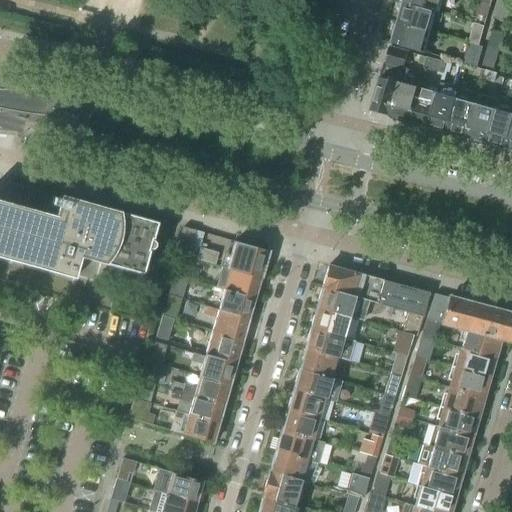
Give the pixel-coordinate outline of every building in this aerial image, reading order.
[(404,0),(403,5),(435,14),(439,0),(404,0)] [(511,0),(500,0),(498,8),(509,11),(511,0)] [(399,14),(396,24),(430,34),(433,22),(440,24),(442,16),(435,14),(403,5),(401,13),(399,14)] [(489,8),(479,5),(476,16),(486,19),(489,8)] [(509,11),(498,8),(495,18),(506,21),(509,11)] [(430,34),(396,24),(393,33),(395,35),(392,45),(424,54),(430,34)] [(474,25),(468,44),(478,47),(483,28),(474,25)] [(491,32),(487,47),(498,50),(502,35),(491,32)] [(478,47),(468,44),(462,65),(476,69),(482,48),(478,47)] [(498,50),(487,47),(482,67),(493,70),(498,50)] [(390,117),(399,84),(405,61),(407,53),(389,48),(371,112),(390,117),(390,116),(390,117)] [(443,75),(446,65),(426,59),(424,67),(423,69),(443,75)] [(449,74),(451,66),(446,65),(443,75),(439,88),(443,89),(447,73),(449,74)] [(485,71),(485,72),(483,80),(494,83),(495,76),(496,74),(485,71)] [(399,121),(409,124),(418,89),(399,84),(390,117),(398,119),(399,121)] [(420,125),(429,127),(438,95),(418,89),(409,124),(418,126),(420,125)] [(438,132),(447,134),(457,100),(438,95),(429,127),(437,129),(438,132)] [(476,105),(467,138),(476,140),(476,143),(486,145),(496,111),(498,101),(479,96),(476,105)] [(459,135),(467,138),(476,105),(457,100),(447,134),(457,137),(459,135)] [(497,146),(506,148),(511,125),(511,114),(496,111),(486,145),(496,148),(497,146)] [(0,258),(74,279),(74,277),(79,258),(142,276),(143,274),(142,273),(148,252),(147,251),(147,250),(149,250),(152,250),(153,248),(154,246),(153,243),(152,242),(149,241),(150,239),(152,240),(156,225),(157,223),(71,199),(70,201),(61,198),(60,200),(52,198),(50,206),(58,208),(58,209),(57,210),(56,210),(55,211),(54,212),(54,213),(54,214),(54,215),(55,217),(0,201),(0,258)] [(182,228),(174,255),(187,258),(207,264),(214,266),(217,254),(207,251),(204,251),(205,246),(199,244),(200,244),(192,241),(194,231),(182,228)] [(228,271),(259,279),(261,279),(268,252),(263,251),(233,243),(225,270),(228,271)] [(169,275),(173,277),(181,279),(187,258),(174,255),(169,275)] [(327,267),(320,289),(356,299),(362,277),(327,267)] [(228,271),(223,291),(255,300),(259,286),(257,286),(259,279),(228,271)] [(363,276),(362,277),(356,299),(362,301),(407,314),(421,318),(428,294),(363,276)] [(167,296),(167,297),(178,300),(180,301),(186,280),(181,279),(173,277),(168,296),(167,296)] [(318,302),(316,309),(347,319),(357,322),(362,301),(356,299),(320,289),(317,301),(318,302)] [(223,291),(217,311),(247,320),(249,312),(251,312),(255,300),(223,291)] [(441,323),(465,330),(466,330),(473,306),(433,295),(426,319),(438,323),(441,323)] [(178,300),(167,297),(161,317),(172,320),(172,321),(178,300)] [(466,330),(502,340),(509,342),(511,332),(511,315),(511,316),(473,306),(466,330)] [(214,320),(211,332),(243,341),(247,327),(245,327),(247,320),(217,311),(206,308),(203,317),(214,320)] [(312,316),(309,329),(341,339),(347,319),(316,309),(314,316),(312,316)] [(407,314),(401,333),(411,336),(415,338),(421,318),(407,314)] [(161,317),(155,338),(166,341),(172,320),(161,317)] [(426,319),(420,339),(432,343),(438,323),(426,319)] [(307,342),(304,350),(336,359),(341,339),(309,329),(305,342),(307,342)] [(465,330),(459,350),(493,359),(494,353),(495,353),(498,353),(502,340),(466,330),(465,330)] [(211,332),(204,355),(237,364),(238,361),(236,360),(238,353),(239,353),(243,341),(211,332)] [(401,333),(399,333),(392,353),(395,354),(405,357),(411,336),(401,333)] [(414,358),(424,361),(427,362),(432,343),(420,339),(414,358)] [(154,343),(148,362),(160,365),(165,347),(154,343)] [(301,357),(297,370),(330,380),(336,359),(304,350),(302,358),(301,357)] [(459,350),(454,369),(491,379),(494,366),(492,363),(491,363),(493,359),(459,350)] [(201,365),(198,376),(230,385),(233,374),(232,374),(233,367),(235,368),(237,364),(204,355),(203,358),(192,354),(190,362),(201,365)] [(395,354),(389,374),(399,377),(405,357),(395,354)] [(414,358),(408,377),(419,381),(424,361),(414,358)] [(454,369),(448,389),(482,398),(483,393),(484,393),(487,392),(491,379),(454,369)] [(293,391),(324,400),(335,403),(341,383),(330,380),(297,370),(293,383),(295,383),(293,391)] [(389,374),(382,395),(393,398),(399,377),(389,374)] [(198,376),(194,389),(183,386),(171,382),(169,390),(171,391),(181,393),(207,401),(222,406),(225,398),(227,399),(230,385),(198,376)] [(419,381),(408,377),(402,397),(414,400),(419,381)] [(142,383),(137,402),(148,405),(154,386),(142,383)] [(448,389),(443,408),(479,419),(483,405),(481,403),(480,403),(482,398),(448,389)] [(187,415),(187,416),(219,425),(223,412),(221,412),(222,406),(181,393),(171,391),(169,398),(190,404),(187,415)] [(289,398),(285,411),(318,420),(324,400),(293,391),(291,399),(289,398)] [(378,416),(386,418),(387,418),(393,398),(382,395),(376,415),(378,416)] [(149,405),(148,405),(137,402),(132,400),(127,419),(151,426),(153,417),(146,415),(149,405)] [(443,408),(437,428),(470,437),(472,432),(476,432),(479,419),(443,408)] [(399,409),(396,416),(410,421),(413,413),(399,409)] [(283,425),(281,432),(312,441),(318,420),(285,411),(282,424),(283,425)] [(174,412),(168,431),(207,443),(211,444),(212,443),(214,437),(215,437),(219,425),(187,416),(187,415),(175,412),(174,412)] [(410,421),(396,416),(394,424),(408,428),(410,421)] [(421,446),(431,449),(468,459),(472,445),(470,443),(469,443),(470,437),(437,428),(427,425),(421,446)] [(274,452),(316,464),(317,464),(323,444),(312,441),(281,432),(279,440),(277,439),(274,452)] [(357,454),(374,459),(380,439),(372,436),(370,436),(368,442),(361,440),(357,454)] [(393,459),(396,459),(398,451),(393,450),(397,437),(390,436),(386,448),(384,456),(393,459)] [(425,468),(459,478),(461,472),(464,471),(468,459),(431,449),(421,446),(416,465),(425,468)] [(272,466),(270,473),(308,484),(309,481),(313,483),(320,469),(315,467),(316,464),(274,452),(270,465),(272,466)] [(374,459),(357,454),(356,453),(353,461),(351,460),(347,473),(368,479),(374,459)] [(384,456),(378,475),(389,478),(392,479),(397,460),(396,459),(393,459),(384,456)] [(121,460),(118,470),(132,474),(135,463),(121,460)] [(425,468),(419,489),(456,499),(460,484),(458,482),(457,482),(459,478),(425,468)] [(158,470),(153,492),(164,495),(197,504),(200,491),(199,491),(201,483),(201,482),(170,474),(158,470)] [(261,497),(263,498),(293,507),(300,483),(312,486),(312,485),(308,484),(270,473),(268,472),(261,497)] [(362,499),(367,479),(350,474),(345,495),(347,495),(357,498),(362,499)] [(371,494),(381,498),(383,498),(389,478),(378,475),(376,475),(371,494)] [(115,480),(109,500),(117,502),(123,504),(128,483),(115,480)] [(419,489),(414,508),(427,511),(448,511),(449,511),(453,511),(456,499),(419,489)] [(153,492),(146,511),(194,511),(197,504),(164,495),(153,492)] [(352,511),(357,498),(347,495),(342,511),(352,511)] [(371,496),(370,496),(368,495),(362,511),(380,511),(384,500),(383,499),(381,499),(371,496)] [(259,505),(256,511),(291,511),(293,507),(263,498),(261,505),(259,505)] [(109,500),(105,511),(114,511),(117,502),(109,500)]
